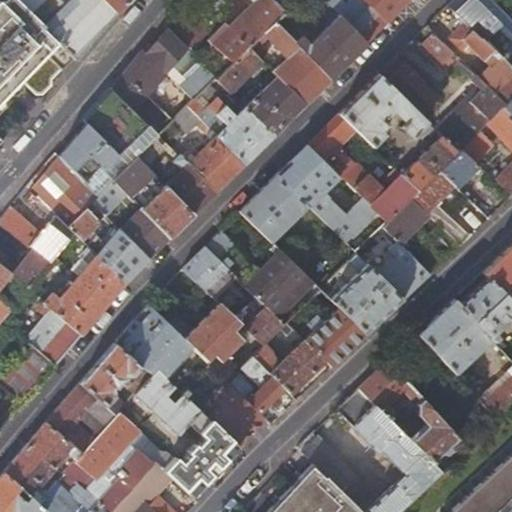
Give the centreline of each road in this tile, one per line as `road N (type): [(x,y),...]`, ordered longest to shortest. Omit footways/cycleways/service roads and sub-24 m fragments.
road 1 (residential): [(430,0),(191,232),(0,461)]
road 2 (residential): [(511,222),(220,511)]
road 3 (residential): [(0,185),(169,0)]
